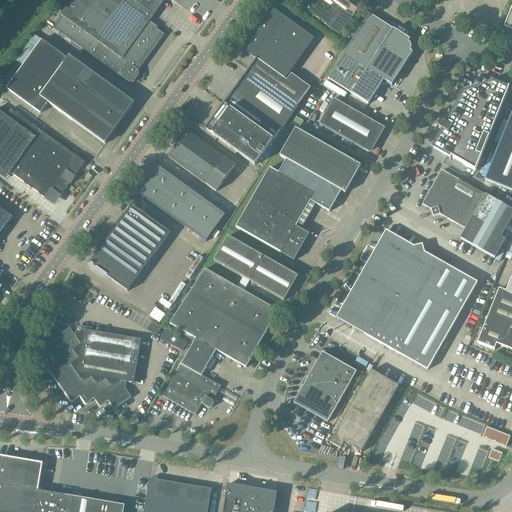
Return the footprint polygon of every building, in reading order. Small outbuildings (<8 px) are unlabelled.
[(71,0),(60,15),(63,17),(54,29),(130,83),(135,82),(139,76),(139,71),(164,35),(148,24),(165,1),(163,0),(71,0)] [(309,12),(327,25),(326,26),(339,35),(352,17),(362,4),(356,0),(330,0),(340,7),(332,18),(314,6),(309,12)] [(223,105),(205,130),(206,131),(255,166),(273,141),(273,140),(280,131),(292,115),(299,105),(311,89),(291,75),(287,81),(285,80),(314,40),(274,10),(244,51),(256,60),(249,70),(242,80),(223,105)] [(412,49),(410,44),(408,43),(410,40),(369,14),(328,78),(368,105),(382,85),(383,85),(387,85),(387,83),(392,86),(413,53),(410,51),(412,49)] [(48,103),(105,144),(134,104),(70,57),(68,59),(42,41),(7,89),(41,114),(48,103)] [(434,148),(476,172),(508,90),(493,84),(464,94),(434,148)] [(319,125),(369,153),(383,128),(333,100),(319,125)] [(0,165),(47,199),(52,192),(59,198),(84,163),(11,110),(6,117),(0,112),(0,165)] [(511,112),(485,180),(511,191),(511,112)] [(361,167),(295,130),(280,157),(286,160),(341,192),(345,194),(361,167)] [(216,192),(235,166),(225,159),(186,131),(168,157),(207,185),(216,192)] [(270,169),(236,228),(294,261),(309,235),(296,228),(311,202),(329,212),(341,192),(286,160),(279,174),(270,169)] [(140,195),(206,242),(225,216),(159,168),(140,195)] [(511,218),(511,210),(441,172),(422,206),(431,211),(434,217),(440,215),(466,230),(461,239),(496,259),(505,241),(501,238),(511,218)] [(118,226),(90,264),(127,292),(170,234),(132,206),(125,216),(125,217),(119,226),(118,225),(118,226)] [(0,235),(12,218),(0,208),(0,235)] [(387,232),(337,319),(428,371),(478,284),(434,259),(387,232)] [(249,282),(284,301),(298,277),(228,237),(214,261),(243,278),(249,282)] [(181,366),(164,397),(196,415),(202,404),(210,409),(212,408),(213,406),(214,404),(213,402),(221,387),(202,376),(216,351),(246,368),(278,312),(244,292),(249,282),(243,278),(237,288),(228,283),(205,270),(170,324),(196,339),(181,366)] [(497,345),(511,350),(511,278),(511,279),(506,292),(499,289),(477,343),(494,350),(497,345)] [(74,291),(80,296),(84,290),(78,286),(74,291)] [(53,341),(59,349),(50,355),(56,363),(48,369),(72,403),(80,397),(86,405),(94,399),(100,408),(109,401),(115,410),(132,398),(125,389),(127,383),(134,384),(141,341),(84,331),(76,337),(70,329),(53,341)] [(322,353),(294,404),(328,423),(356,372),(322,353)] [(371,371),(330,443),(341,450),(345,444),(362,453),(399,387),(371,371)] [(0,511),(123,511),(125,506),(107,503),(51,494),(52,490),(45,489),(44,492),(38,491),(42,464),(32,462),(24,461),(0,456),(0,511)] [(207,511),(212,490),(150,479),(143,511),(207,511)] [(223,511),(274,511),(277,493),(228,485),(223,511)]
